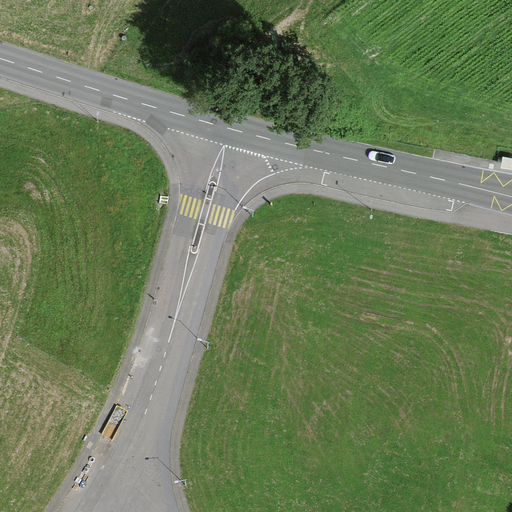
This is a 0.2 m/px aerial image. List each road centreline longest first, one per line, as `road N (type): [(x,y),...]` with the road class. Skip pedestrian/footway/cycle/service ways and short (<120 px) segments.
road 1 (residential): [(228,129),(129,479)]
road 2 (tertiary): [(228,129),(511,194)]
road 3 (tertiary): [(0,55),(228,129)]
